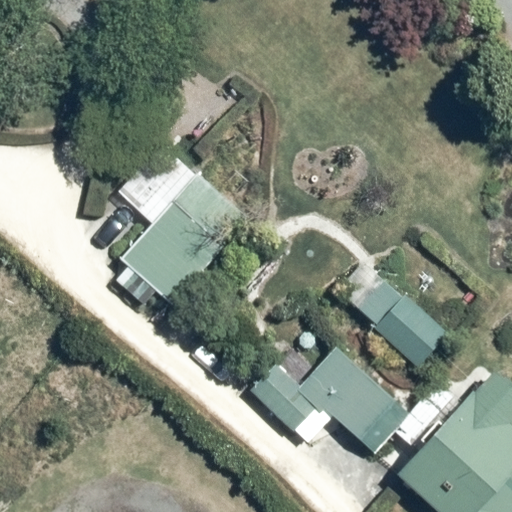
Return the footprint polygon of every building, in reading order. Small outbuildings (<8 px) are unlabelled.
[(72,90),(29,85),(24,133),(66,138),(72,90)] [(199,172),(114,266),(174,321),(260,227),(199,172)] [(380,275),(349,307),(417,373),(448,342),(380,275)] [(304,447),(327,420),(370,459),(404,421),(329,354),(298,387),(277,368),(249,398),(304,447)] [(511,511),(511,405),(479,377),(388,481),(424,511),(511,511)]
